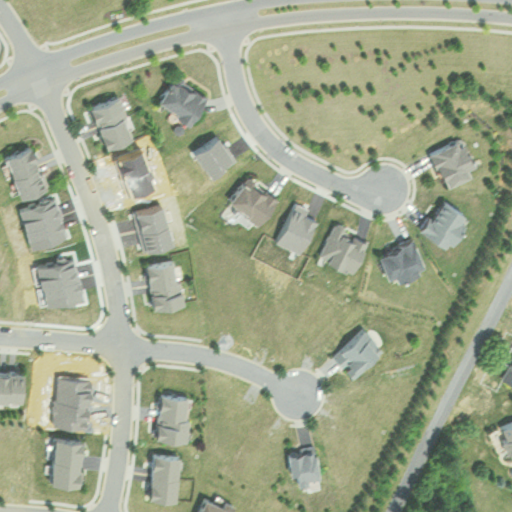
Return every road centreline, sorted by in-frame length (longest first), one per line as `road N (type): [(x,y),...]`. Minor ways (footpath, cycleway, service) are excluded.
road 1 (residential): [(0,101),(134,49),(264,20),(402,10),(511,17)]
road 2 (residential): [(38,73),(100,222),(119,309),(122,432),(107,511)]
road 3 (residential): [(0,334),(185,349),(301,395)]
road 4 (residential): [(265,0),(127,30),(0,80)]
road 5 (residential): [(223,7),(236,75),(262,130),(339,184),(382,187)]
road 6 (residential): [(392,511),(511,273)]
